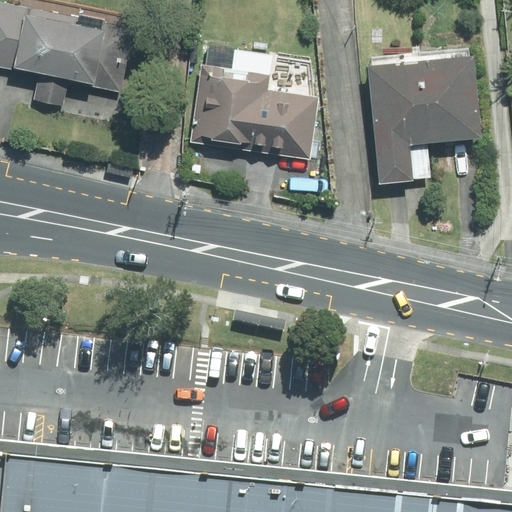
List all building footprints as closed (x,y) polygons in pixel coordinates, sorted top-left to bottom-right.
[(0,67),(119,92),(131,31),(0,4),(0,67)] [(186,140),(307,159),(316,98),(263,89),(268,55),(205,46),(202,65),(198,64),(186,140)] [(469,58),(363,68),(376,186),(410,183),(406,147),(477,140),(469,58)] [(288,318),(237,307),(235,316),(285,327),(288,318)] [(0,511),(511,511),(511,489),(0,439),(0,511)]
